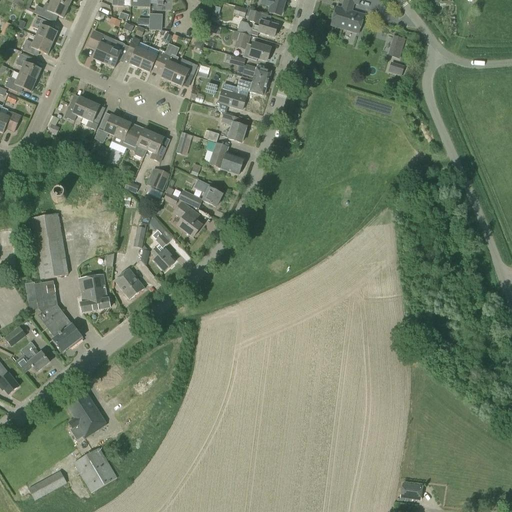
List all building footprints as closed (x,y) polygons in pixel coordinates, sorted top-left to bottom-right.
[(22,9),(25,3),(17,0),(13,0),(12,5),(22,9)] [(150,1),(149,0),(136,0),(138,0),(138,8),(150,8),(150,1)] [(273,0),(272,0),(262,0),(261,5),(271,8),(269,13),(280,17),(285,3),(274,0),(273,0)] [(358,6),(359,0),(342,0),(342,1),(343,1),(341,8),(337,7),(331,26),(358,35),(364,15),(351,11),(353,4),(358,6)] [(63,19),(68,8),(52,1),(50,6),(45,4),(43,9),(36,7),(33,14),(50,21),(53,14),(63,19)] [(244,19),(245,17),(247,11),(235,8),(232,16),(244,19)] [(258,25),(261,15),(250,12),(247,22),(258,25)] [(161,30),(161,23),(154,23),(154,16),(149,16),(149,29),(161,30)] [(36,37),(52,45),(57,33),(46,28),(48,23),(36,18),(32,28),(39,31),(36,37)] [(118,28),(121,22),(111,18),(109,24),(118,28)] [(274,38),(277,27),(261,22),(259,28),(253,26),(252,30),(251,29),(250,29),(248,24),(240,22),(237,32),(250,36),(251,35),(257,37),(258,33),(274,38)] [(141,38),(145,30),(138,27),(135,36),(141,38)] [(104,65),(111,48),(100,44),(104,37),(93,32),(88,44),(98,49),(93,60),(104,65)] [(248,45),(251,37),(234,32),(231,40),(236,42),(234,48),(245,51),(243,58),(256,62),(257,60),(266,63),(270,49),(253,44),(252,46),(248,45)] [(168,45),(172,37),(166,34),(162,42),(168,45)] [(47,56),(52,45),(36,37),(33,44),(26,41),(22,51),(37,58),(40,52),(47,56)] [(140,69),(147,53),(137,49),(140,41),(134,38),(130,48),(129,51),(125,61),(130,63),(129,65),(140,69)] [(391,58),(399,60),(405,40),(398,38),(391,58)] [(129,51),(130,48),(124,46),(121,53),(111,48),(104,65),(114,69),(119,58),(125,61),(129,51)] [(156,75),(161,77),(161,79),(171,83),(178,67),(175,66),(179,58),(171,55),(173,51),(172,49),(168,47),(165,53),(156,75)] [(151,73),(156,75),(165,53),(160,50),(157,57),(147,53),(140,69),(150,74),(151,73)] [(20,75),(36,82),(41,71),(29,66),(32,60),(20,55),(16,65),(23,68),(20,75)] [(245,60),(231,56),(231,58),(228,57),(226,64),(229,64),(229,65),(243,69),(245,60)] [(404,67),(391,63),(388,73),(401,78),(404,67)] [(178,67),(171,83),(182,88),(187,77),(192,79),(198,67),(192,64),(188,71),(178,67)] [(253,81),(267,85),(271,73),(256,69),(257,68),(246,66),(243,76),(254,79),(253,81)] [(31,93),(36,82),(20,75),(17,81),(10,78),(6,88),(17,93),(20,88),(31,93)] [(267,85),(253,81),(252,84),(239,80),(237,89),(224,85),(218,104),(242,112),(248,93),(264,97),(267,85)] [(14,106),(17,98),(10,95),(7,102),(14,106)] [(83,119),(90,103),(80,98),(76,106),(71,104),(65,118),(74,122),(77,117),(83,119)] [(90,103),(83,119),(88,122),(86,127),(95,132),(102,117),(96,115),(100,107),(90,103)] [(0,114),(0,133),(3,135),(6,128),(15,131),(21,118),(7,112),(5,117),(0,114)] [(241,144),(246,128),(237,125),(239,119),(224,114),(221,124),(232,127),(228,140),(241,144)] [(114,137),(121,121),(111,116),(107,125),(102,122),(94,140),(103,145),(108,135),(114,137)] [(127,133),(131,125),(121,121),(114,137),(111,143),(128,150),(134,136),(127,133)] [(154,135),(144,131),(140,139),(134,136),(128,150),(134,153),(135,156),(142,159),(144,158),(147,151),(154,135)] [(216,143),(219,135),(206,131),(203,139),(216,143)] [(187,135),(182,134),(176,154),(182,156),(187,135)] [(154,135),(147,151),(152,154),(149,160),(160,164),(166,150),(160,147),(164,139),(154,135)] [(238,176),(244,160),(227,154),(229,148),(216,144),(208,166),(238,176)] [(87,152),(71,147),(68,156),(84,161),(87,152)] [(95,157),(88,154),(85,160),(92,163),(95,157)] [(163,192),(170,175),(157,170),(150,187),(163,192)] [(216,208),(222,196),(215,193),(217,190),(198,181),(194,189),(206,195),(203,202),(216,208)] [(132,184),(127,182),(125,186),(124,190),(129,192),(132,184)] [(139,187),(132,184),(129,192),(136,195),(139,187)] [(174,191),(168,188),(165,194),(167,195),(167,194),(171,197),(174,191)] [(59,201),(60,201),(61,201),(61,200),(62,200),(63,199),(64,198),(64,197),(64,196),(64,195),(64,194),(64,193),(63,192),(62,191),(61,191),(60,190),(59,190),(58,190),(57,190),(56,191),(55,191),(55,192),(54,193),(54,194),(54,195),(53,195),(54,196),(54,197),(54,198),(55,199),(55,200),(56,200),(57,201),(58,201),(59,201)] [(183,191),(179,200),(178,200),(198,211),(203,201),(183,191)] [(175,207),(178,200),(171,197),(167,194),(163,200),(175,207)] [(193,239),(202,227),(189,217),(193,211),(182,203),(173,214),(182,221),(177,227),(193,239)] [(41,280),(68,276),(58,215),(31,219),(41,280)] [(142,250),(147,225),(139,223),(138,227),(137,227),(133,248),(142,250)] [(163,248),(169,243),(161,235),(155,241),(163,248)] [(161,255),(151,244),(146,248),(156,259),(153,262),(164,273),(174,264),(169,258),(171,257),(165,251),(161,255)] [(189,258),(196,265),(203,259),(196,252),(189,258)] [(129,301),(144,289),(129,270),(114,282),(129,301)] [(103,275),(78,279),(82,304),(80,304),(82,314),(110,309),(108,299),(107,299),(103,275)] [(57,306),(53,282),(35,285),(35,283),(24,285),(28,304),(37,302),(38,310),(41,313),(37,317),(54,339),(53,340),(63,353),(81,339),(72,326),(57,306)] [(150,294),(152,301),(161,298),(158,291),(150,294)] [(11,348),(26,337),(19,328),(4,339),(11,348)] [(39,355),(35,350),(36,350),(31,343),(21,352),(25,357),(24,358),(23,357),(16,363),(24,374),(32,368),(36,374),(49,364),(41,353),(39,355)] [(8,375),(4,369),(0,364),(0,388),(2,391),(4,390),(8,396),(19,387),(8,374),(8,375)] [(84,438),(106,424),(85,393),(66,406),(75,420),(69,424),(73,429),(76,427),(84,438)] [(91,494),(116,479),(99,449),(73,464),(91,494)] [(34,502),(67,484),(60,472),(28,489),(34,502)] [(420,502),(423,487),(402,484),(400,499),(420,502)]
